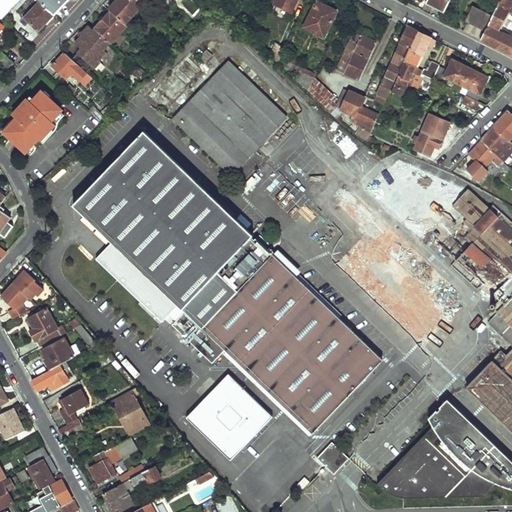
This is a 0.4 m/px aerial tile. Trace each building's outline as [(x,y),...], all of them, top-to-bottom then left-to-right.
[(0,0),(0,17),(16,0),(0,0)] [(37,0),(39,2),(54,16),(69,0),(37,0)] [(118,5),(111,11),(125,24),(142,6),(135,0),(117,0),(115,2),(118,5)] [(276,0),(274,5),(291,13),(297,0),(276,0)] [(427,0),(426,3),(445,12),(450,0),(427,0)] [(508,11),(511,14),(511,0),(500,0),(492,17),(486,31),(481,40),(511,55),(511,39),(497,32),(508,11)] [(39,2),(28,14),(25,10),(20,15),(39,33),(54,16),(39,2)] [(118,5),(115,2),(109,9),(111,11),(118,5)] [(317,2),(304,27),(324,37),(337,12),(317,2)] [(473,8),(467,21),(486,31),(492,17),(473,8)] [(95,28),(112,43),(127,26),(125,24),(111,11),(95,28)] [(257,24),(250,38),(259,45),(265,33),(261,31),(263,26),(257,24)] [(338,27),(334,35),(339,38),(343,30),(338,27)] [(408,27),(374,100),(384,105),(390,92),(395,82),(393,81),(400,67),(402,68),(404,62),(419,32),(408,27)] [(104,52),(111,44),(103,36),(101,38),(91,28),(76,44),(82,49),(72,59),(87,73),(92,66),(95,69),(100,63),(99,62),(106,54),(104,52)] [(419,32),(404,62),(406,63),(417,68),(423,56),(420,54),(422,49),(426,51),(428,45),(425,43),(428,37),(419,32)] [(355,33),(339,70),(358,80),(375,42),(355,33)] [(284,50),(277,44),(271,56),(278,63),(284,50)] [(203,51),(195,59),(202,65),(209,57),(203,51)] [(0,54),(0,61),(9,69),(14,63),(2,52),(0,54)] [(65,53),(53,66),(67,79),(71,74),(79,81),(87,73),(72,59),(65,53)] [(144,97),(159,111),(201,67),(186,53),(144,97)] [(283,62),(293,71),(300,63),(289,54),(283,62)] [(444,77),(468,89),(464,96),(477,102),(481,95),(479,94),(487,78),(453,60),(447,71),(439,67),(433,81),(438,83),(442,76),(444,77)] [(422,71),(421,75),(433,81),(439,67),(440,66),(431,62),(426,72),(423,70),(422,71)] [(406,63),(392,93),(405,99),(419,70),(417,68),(406,63)] [(227,65),(173,124),(231,178),(251,157),(246,152),(262,135),(267,139),(286,119),(227,65)] [(307,93),(328,110),(336,101),(314,80),(307,93)] [(353,116),(351,121),(355,123),(351,129),(366,143),(379,116),(361,107),(365,99),(350,91),(350,93),(345,90),(338,105),(342,108),(341,110),(353,116)] [(56,103),(42,91),(32,103),(28,100),(13,116),(17,119),(6,131),(12,136),(10,138),(27,153),(29,152),(34,146),(39,140),(41,141),(52,129),(57,125),(53,121),(61,112),(62,110),(61,108),(64,104),(59,100),(56,103)] [(476,110),(480,103),(477,102),(464,96),(461,103),(476,110)] [(53,121),(57,125),(65,115),(61,112),(53,121)] [(511,115),(508,112),(494,128),(509,141),(511,138),(511,115)] [(430,116),(422,132),(443,141),(450,124),(430,116)] [(511,143),(509,141),(494,128),(481,141),(504,161),(511,152),(511,143)] [(52,129),(41,141),(44,144),(55,132),(52,129)] [(371,347),(145,131),(73,206),(185,313),(173,326),(213,363),(225,350),(313,434),(372,372),(371,347)] [(443,141),(422,132),(420,137),(416,135),(413,143),(416,144),(414,150),(430,157),(435,147),(439,149),(443,141)] [(262,135),(246,152),(251,157),(267,139),(262,135)] [(481,141),(469,154),(477,162),(468,171),(479,181),(489,171),(485,167),(494,158),(496,159),(494,162),(499,167),(504,161),(481,141)] [(34,146),(29,152),(32,155),(37,149),(34,146)] [(370,243),(343,272),(417,342),(448,308),(441,301),(455,287),(350,188),(332,207),(370,243)] [(502,354),(469,388),(511,428),(511,222),(502,213),(497,218),(468,192),(425,233),(456,261),(450,267),(473,289),(480,282),(505,306),(498,313),(508,322),(500,330),(511,340),(511,354),(507,359),(502,354)] [(0,234),(5,238),(13,227),(8,223),(10,219),(3,213),(5,210),(0,206),(0,234)] [(13,283),(29,298),(31,300),(36,294),(37,296),(44,289),(35,281),(36,279),(25,269),(13,283)] [(13,283),(1,297),(13,309),(9,311),(13,319),(27,311),(24,304),(29,298),(13,283)] [(57,320),(55,316),(52,317),(48,310),(30,320),(34,329),(30,331),(36,342),(39,348),(62,337),(60,333),(53,321),(57,320)] [(76,329),(93,349),(100,345),(83,325),(76,329)] [(44,350),(48,359),(46,360),(52,370),(61,365),(75,358),(65,339),(44,350)] [(371,347),(372,372),(384,359),(371,347)] [(52,370),(32,381),(38,391),(50,384),(56,381),(59,386),(70,381),(61,365),(52,370)] [(274,417),(228,374),(186,418),(231,461),(274,417)] [(50,384),(53,390),(59,386),(56,381),(50,384)] [(0,406),(9,402),(4,392),(0,390),(0,389),(1,387),(0,384),(0,406)] [(64,399),(68,407),(61,411),(68,425),(75,421),(72,415),(91,405),(82,388),(64,399)] [(112,401),(131,437),(151,426),(135,397),(141,394),(138,390),(137,388),(112,401)] [(434,429),(381,486),(388,492),(394,495),(401,497),(409,498),(486,496),(488,494),(486,493),(496,482),(501,485),(511,487),(511,458),(506,453),(501,457),(492,449),(497,444),(448,399),(429,419),(434,429)] [(0,414),(0,424),(7,439),(24,431),(13,409),(0,414)] [(59,429),(64,438),(83,428),(78,419),(75,421),(68,425),(59,429)] [(87,465),(98,485),(118,475),(109,458),(119,453),(122,458),(138,449),(132,438),(106,452),(105,450),(95,456),(97,460),(87,465)] [(341,452),(343,451),(333,442),(318,458),(335,474),(349,460),(341,452)] [(506,453),(497,444),(492,449),(501,457),(506,453)] [(29,455),(34,465),(44,460),(50,456),(45,447),(29,455)] [(341,452),(349,460),(350,458),(343,451),(341,452)] [(122,458),(119,453),(109,458),(112,463),(122,458)] [(56,482),(44,460),(34,465),(32,466),(41,484),(38,485),(40,491),(56,482)] [(137,468),(120,478),(123,484),(146,472),(140,460),(134,463),(137,468)] [(41,484),(32,466),(29,468),(38,485),(41,484)] [(104,494),(114,511),(121,511),(135,505),(127,489),(147,479),(150,484),(162,478),(156,466),(146,472),(123,484),(104,494)] [(211,477),(208,471),(193,479),(196,485),(211,477)] [(0,484),(0,510),(14,504),(8,491),(25,483),(20,475),(12,480),(11,479),(0,484)] [(37,495),(41,501),(44,499),(51,511),(74,500),(63,481),(37,495)] [(52,511),(74,511),(79,509),(74,501),(52,511)]
